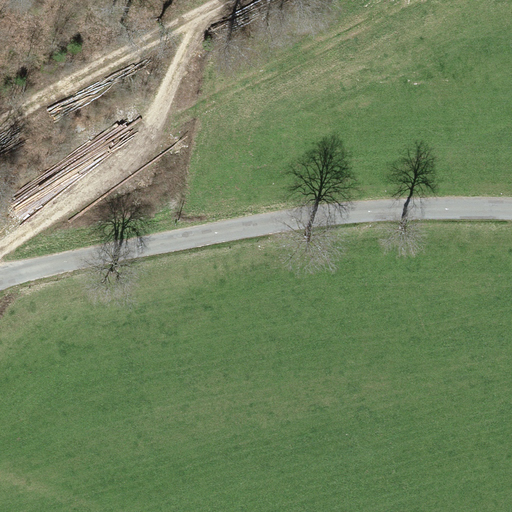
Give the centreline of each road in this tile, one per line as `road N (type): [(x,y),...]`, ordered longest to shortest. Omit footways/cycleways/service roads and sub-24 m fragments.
road 1 (tertiary): [(0,273),(322,214),(511,207)]
road 2 (track): [(247,0),(200,25),(145,142),(0,248)]
